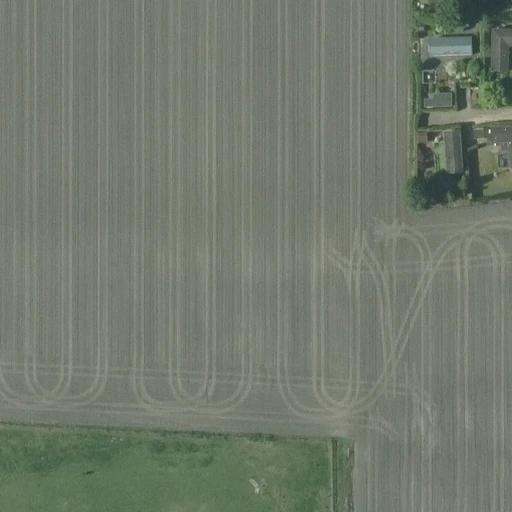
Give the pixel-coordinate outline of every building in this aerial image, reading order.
[(459,0),(447,0),(447,10),(460,10),(459,0)] [(511,50),(511,33),(492,33),(491,76),(508,76),(509,50),(511,50)] [(428,41),(428,58),(471,57),(471,40),(428,41)] [(433,102),(424,102),(424,110),(433,110),(433,102)] [(511,129),(491,131),(492,147),(508,146),(509,173),(511,172),(511,129)] [(486,131),(474,132),(474,141),(487,141),(486,131)] [(461,134),(444,135),(447,177),(464,176),(461,134)] [(425,136),(416,137),(417,147),(425,146),(425,136)]
